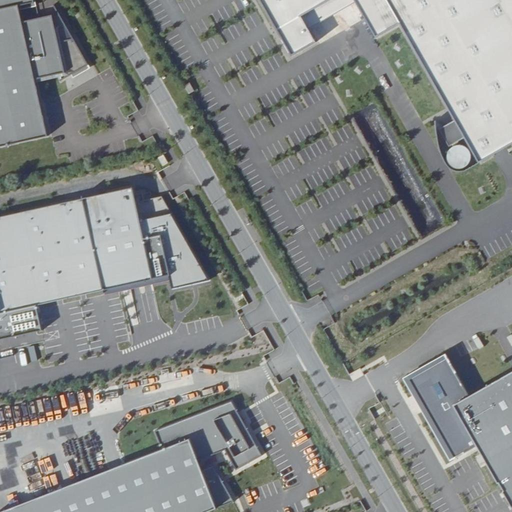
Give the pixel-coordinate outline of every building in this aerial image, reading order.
[(34,2),(33,0),(0,0),(0,147),(48,136),(35,79),(64,73),(66,79),(93,73),(74,39),(59,42),(52,15),(22,22),(19,5),(34,2)] [(511,0),(259,0),(292,56),(318,41),(310,28),(357,1),(378,38),(403,23),(459,119),(441,129),(451,146),(467,136),(482,161),(511,144),(511,0)] [(0,340),(43,331),(37,305),(104,291),(171,276),(172,280),(174,289),(211,280),(163,197),(145,201),(144,194),(136,195),(135,187),(84,199),(84,196),(83,196),(84,199),(0,217),(0,340)] [(164,196),(163,197),(211,280),(212,280),(164,196)] [(104,291),(105,295),(172,280),(171,276),(104,291)] [(250,334),(250,367),(265,367),(265,353),(269,353),(269,333),(250,334)] [(409,379),(447,358),(445,354),(403,378),(413,396),(417,394),(409,379)] [(447,358),(409,379),(417,394),(426,410),(454,459),(465,453),(462,447),(474,440),(477,446),(499,483),(500,483),(504,491),(503,491),(511,506),(511,372),(470,397),(447,358)] [(352,380),(364,375),(360,368),(349,373),(352,380)] [(162,449),(0,511),(206,511),(233,502),(206,465),(194,469),(190,459),(217,448),(226,470),(253,459),(231,401),(155,431),(162,449)] [(377,415),(384,411),(380,403),(372,407),(377,415)] [(454,459),(426,410),(423,412),(450,461),(454,459)] [(474,440),(462,447),(465,453),(477,446),(474,440)]
